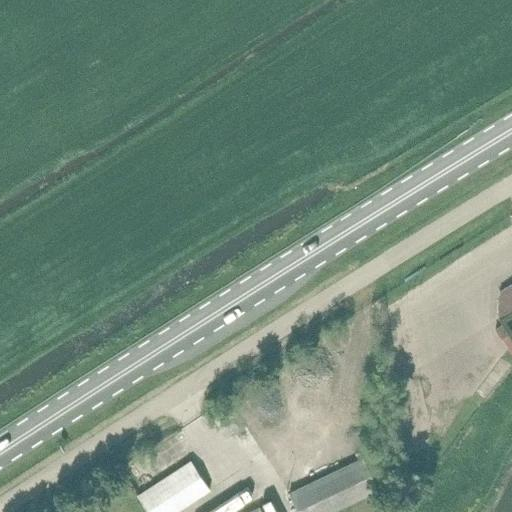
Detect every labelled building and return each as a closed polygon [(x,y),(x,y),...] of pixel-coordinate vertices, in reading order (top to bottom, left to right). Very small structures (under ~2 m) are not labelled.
[(511,281),(498,281),(498,305),(511,305),(511,281)] [(501,325),(496,329),(502,338),(508,334),(501,325)] [(297,511),(332,511),(380,489),(364,458),(289,493),(297,511)] [(211,491),(207,486),(191,460),(164,477),(184,508),(211,491)] [(148,511),(177,511),(184,508),(164,477),(138,494),(148,511)]
